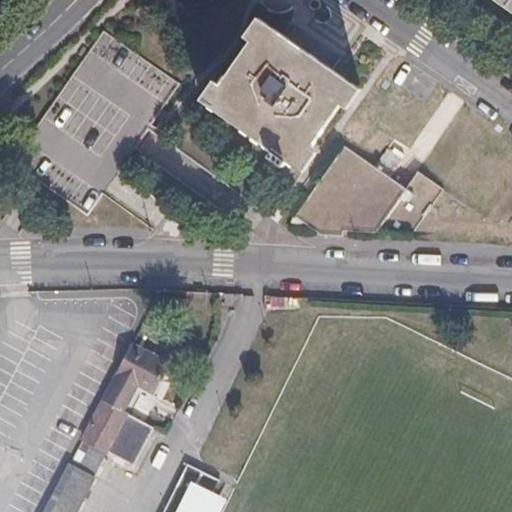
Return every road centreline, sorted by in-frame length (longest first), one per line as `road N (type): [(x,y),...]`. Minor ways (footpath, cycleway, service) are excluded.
road 1 (residential): [(511,280),(0,262)]
road 2 (residential): [(350,0),(511,113)]
